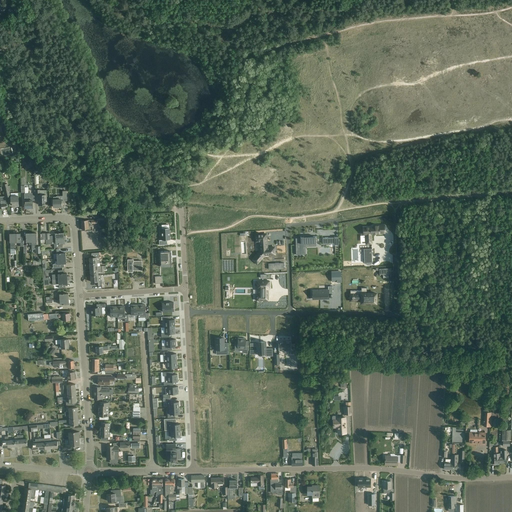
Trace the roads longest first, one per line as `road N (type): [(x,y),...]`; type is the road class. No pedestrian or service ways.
road 1 (unclassified): [(193,471),(366,468),(511,478)]
road 2 (track): [(347,212),(346,119),(362,92),(511,57)]
road 3 (residential): [(397,203),(398,313),(290,313)]
road 4 (residential): [(184,288),(180,209),(286,220)]
road 5 (residential): [(88,471),(79,296)]
road 6 (residential): [(193,471),(186,313)]
road 7 (residential): [(79,296),(75,225),(66,218),(0,220)]
road 8 (residential): [(152,471),(143,334)]
